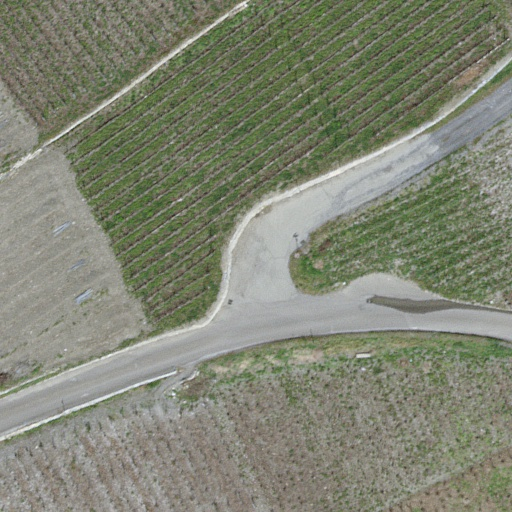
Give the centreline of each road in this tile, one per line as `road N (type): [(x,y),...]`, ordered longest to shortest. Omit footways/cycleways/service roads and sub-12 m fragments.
road 1 (unclassified): [(0,416),(266,320),(372,308),(511,324)]
road 2 (track): [(511,95),(481,120),(300,214),(259,254),(266,320)]
